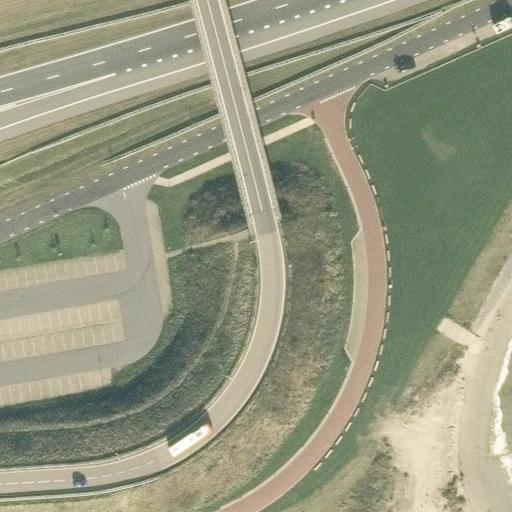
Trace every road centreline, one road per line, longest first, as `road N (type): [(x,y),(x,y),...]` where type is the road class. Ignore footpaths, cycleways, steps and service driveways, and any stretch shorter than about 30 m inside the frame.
road 1 (unclassified): [(0,485),(97,479),(149,464),(210,421),(248,369),(272,287),(270,258),(204,0)]
road 2 (unclassified): [(0,232),(511,4)]
road 3 (motorway): [(110,60),(297,0)]
road 4 (motorway): [(0,110),(110,60)]
